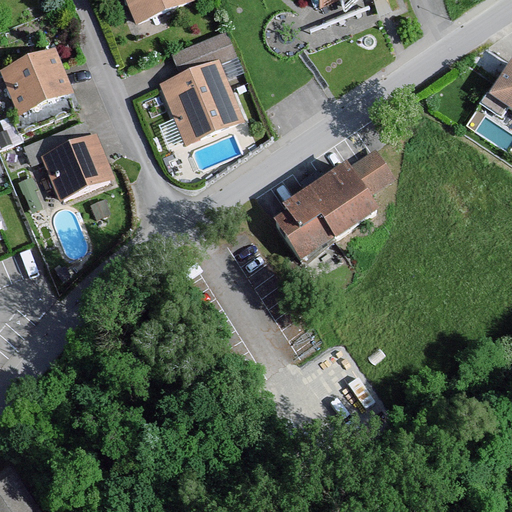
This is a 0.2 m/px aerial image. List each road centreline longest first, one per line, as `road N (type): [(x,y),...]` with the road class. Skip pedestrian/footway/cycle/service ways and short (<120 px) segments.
road 1 (residential): [(438,56),(189,221),(171,222)]
road 2 (residential): [(171,222),(0,409)]
road 3 (residential): [(171,222),(78,0)]
